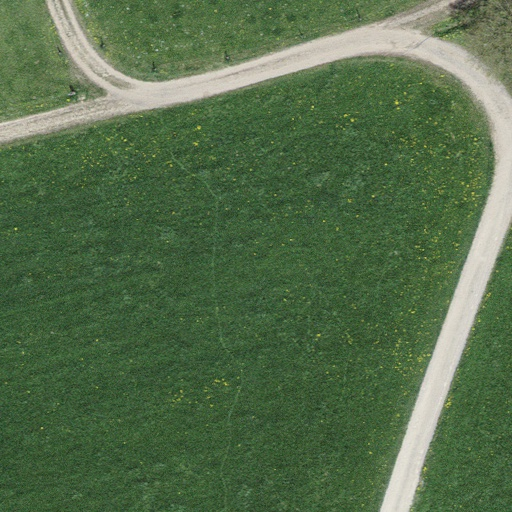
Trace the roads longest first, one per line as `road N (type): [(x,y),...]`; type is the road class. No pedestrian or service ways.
road 1 (track): [(511,136),(473,69),(416,40),(375,38),(145,93),(88,58),(57,0)]
road 2 (track): [(399,511),(511,176)]
road 3 (track): [(145,93),(0,133)]
